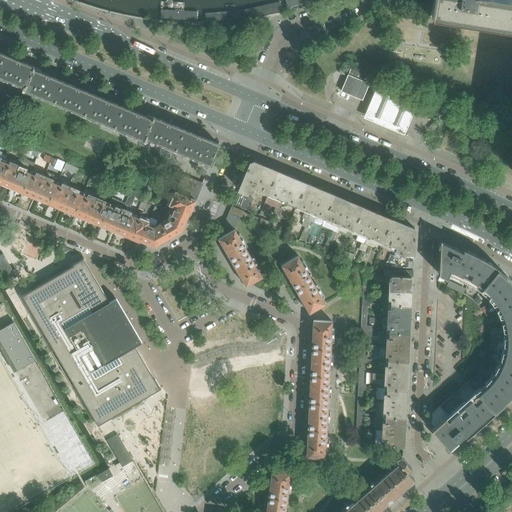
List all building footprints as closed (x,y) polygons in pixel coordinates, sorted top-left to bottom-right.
[(151,8),(147,4),(130,0),(102,0),(101,9),(114,13),(131,16),(149,19),(151,8)] [(284,0),(287,9),(310,0),(284,0)] [(446,17),(449,0),(433,0),(431,15),(446,17)] [(462,20),(465,0),(449,0),(446,17),(462,20)] [(478,22),(481,0),(465,0),(462,20),(478,22)] [(494,25),(497,0),(481,0),(478,22),(494,25)] [(510,27),(511,12),(511,0),(497,0),(494,25),(510,27)] [(281,10),(279,1),(243,8),(245,17),(245,20),(248,19),(259,17),(276,14),(282,13),(281,10)] [(196,21),(197,12),(158,10),(158,19),(164,20),(182,21),(187,21),(187,22),(191,22),(191,21),(196,21)] [(240,17),(240,16),(240,11),(204,13),(205,22),(216,22),(233,20),(234,20),(235,21),(241,21),(240,17)] [(25,90),(34,67),(3,54),(0,62),(0,76),(6,79),(6,81),(7,82),(8,80),(13,82),(12,84),(14,84),(15,83),(24,86),(22,91),(25,92),(25,90)] [(54,104),(63,82),(39,72),(40,70),(34,67),(25,90),(35,94),(35,96),(36,96),(38,95),(41,97),(41,98),(42,99),(43,97),(53,101),(53,103),(54,104)] [(411,94),(350,69),(348,74),(344,84),(341,91),(360,99),(367,83),(370,85),(385,91),(384,93),(401,100),(407,103),(411,94)] [(83,116),(92,94),(63,82),(54,104),(55,104),(56,103),(65,107),(65,108),(66,109),(67,107),(71,109),(70,111),(72,111),(73,110),(82,113),(82,116),(83,116)] [(377,88),(365,118),(406,136),(419,105),(377,88)] [(113,129),(123,107),(92,94),(83,116),(85,117),(86,115),(95,119),(95,121),(97,121),(98,120),(101,121),(100,123),(102,124),(103,122),(112,126),(112,128),(113,129)] [(144,139),(153,117),(147,114),(146,117),(123,107),(113,129),(115,129),(116,128),(125,132),(125,133),(127,134),(128,133),(131,134),(131,136),(132,137),(133,135),(144,139)] [(175,151),(184,130),(153,117),(144,139),(143,141),(145,142),(147,138),(156,142),(156,144),(157,144),(159,143),(162,144),(162,146),(163,146),(163,147),(165,145),(173,149),(173,151),(175,151)] [(210,164),(218,146),(219,144),(184,130),(175,151),(176,152),(177,150),(186,154),(186,156),(187,157),(189,155),(192,156),(191,158),(193,159),(194,158),(204,161),(203,164),(205,164),(206,162),(210,164)] [(13,141),(1,136),(0,137),(0,141),(10,146),(13,141)] [(24,151),(26,146),(14,141),(11,147),(15,149),(16,147),(24,151)] [(29,156),(32,150),(32,149),(26,146),(24,151),(25,151),(23,154),(29,156)] [(0,182),(22,192),(30,173),(26,171),(27,168),(10,161),(8,164),(4,162),(0,170),(0,182)] [(268,194),(277,171),(253,161),(250,163),(233,205),(248,211),(253,199),(250,198),(254,188),(268,194)] [(91,174),(79,168),(77,173),(90,178),(91,174)] [(297,206),(306,183),(277,171),(268,194),(275,197),(274,199),(290,205),(291,203),(297,206)] [(48,203),(59,177),(47,172),(45,176),(36,172),(35,175),(30,173),(22,192),(48,203)] [(195,201),(202,184),(183,176),(176,193),(195,201)] [(74,214),(82,195),(77,193),(78,190),(70,187),(61,183),(60,186),(56,184),(59,177),(48,203),(74,214)] [(115,190),(117,185),(109,181),(107,186),(115,190)] [(325,218),(335,195),(306,183),(297,206),(303,208),(302,210),(305,211),(302,218),(304,219),(302,224),(300,223),(299,225),(297,226),(296,229),(296,231),(298,232),(300,231),(308,234),(310,229),(308,228),(310,222),(313,223),(315,216),(318,217),(319,215),(325,218)] [(126,236),(134,217),(130,215),(131,212),(125,210),(127,206),(131,207),(137,193),(131,191),(123,209),(114,205),(113,208),(108,206),(100,225),(126,236)] [(181,231),(188,215),(189,215),(195,201),(176,193),(174,197),(172,196),(168,204),(172,206),(167,218),(162,222),(166,229),(163,231),(167,239),(181,231)] [(100,225),(108,206),(104,204),(107,197),(99,194),(98,194),(97,198),(87,194),(86,197),(82,195),(74,214),(100,225)] [(354,230),(363,207),(335,195),(325,218),(331,220),(330,223),(345,229),(346,227),(354,230)] [(244,212),(231,206),(229,212),(240,216),(242,217),(244,212)] [(382,242),(392,219),(363,207),(354,230),(360,232),(359,235),(374,241),(375,239),(382,242)] [(238,221),(240,216),(229,212),(227,217),(238,221)] [(258,218),(244,212),(242,217),(256,223),(258,218)] [(163,231),(166,229),(162,222),(153,227),(147,224),(148,221),(139,217),(139,219),(134,217),(126,236),(142,242),(142,241),(154,246),(167,239),(163,231)] [(235,227),(238,221),(227,217),(225,222),(235,227)] [(267,228),(270,222),(261,218),(258,224),(267,228)] [(413,254),(415,229),(392,219),(382,242),(396,248),(395,250),(402,253),(413,254)] [(234,229),(235,227),(225,222),(222,229),(225,235),(226,234),(234,229)] [(248,253),(242,242),(234,229),(226,234),(225,235),(218,238),(220,241),(219,241),(222,246),(223,246),(228,255),(227,255),(230,261),(231,260),(232,262),(248,253)] [(333,239),(336,232),(333,231),(330,238),(328,237),(326,244),(330,246),(333,239)] [(509,398),(511,394),(511,282),(506,275),(498,268),(490,262),(481,257),(455,245),(454,247),(447,244),(441,241),(441,240),(440,240),(440,242),(438,247),(440,247),(439,274),(440,275),(439,279),(439,282),(446,285),(446,286),(463,294),(468,297),(473,301),(478,305),(480,308),(484,313),(487,319),(489,325),(490,331),(491,337),(490,344),(489,350),(487,356),(485,361),(482,367),(478,372),(474,375),(439,406),(440,406),(432,413),(431,424),(434,427),(431,429),(446,446),(444,447),(447,450),(448,449),(449,450),(450,449),(449,448),(457,441),(459,440),(461,442),(501,406),(509,398)] [(355,266),(362,251),(365,244),(361,243),(359,250),(358,253),(356,252),(351,264),(355,266)] [(350,263),(353,255),(345,251),(342,260),(350,263)] [(16,277),(3,253),(0,255),(0,268),(8,282),(16,277)] [(262,277),(259,271),(248,253),(232,262),(233,264),(232,265),(235,270),(236,270),(242,279),(241,279),(243,284),(245,284),(246,286),(262,277)] [(312,280),(301,261),(298,256),(281,265),(295,289),(312,280)] [(394,264),(396,257),(393,256),(390,263),(388,268),(398,268),(399,264),(394,264)] [(142,342),(116,298),(112,300),(109,302),(83,258),(73,265),(73,266),(22,296),(54,350),(51,352),(72,386),(74,385),(98,425),(160,389),(138,352),(135,354),(132,348),(138,344),(142,342)] [(410,305),(410,291),(411,277),(389,276),(389,280),(388,280),(387,295),(382,295),(382,304),(388,304),(410,305)] [(325,303),(324,302),(312,280),(295,289),(309,313),(325,303)] [(408,333),(409,316),(410,305),(388,304),(388,309),(387,309),(386,328),(387,328),(387,332),(408,333)] [(325,457),(332,321),(313,320),(307,457),(325,457)] [(0,330),(0,339),(17,370),(35,360),(14,323),(0,330)] [(407,361),(408,347),(408,333),(387,332),(386,337),(384,355),(385,355),(385,360),(407,361)] [(406,389),(406,375),(407,361),(385,360),(385,364),(384,364),(384,374),(366,373),(366,379),(383,380),(383,383),(384,383),(384,388),(406,389)] [(55,397),(49,386),(44,389),(50,399),(55,397)] [(404,418),(405,403),(406,389),(384,388),(384,392),(383,392),(382,411),(383,411),(383,416),(404,418)] [(60,411),(57,406),(53,408),(51,404),(46,407),(48,411),(46,412),(49,418),(60,411)] [(403,446),(404,432),(404,418),(383,416),(382,420),(381,420),(381,439),(381,445),(403,446)] [(133,461),(117,434),(107,440),(122,467),(133,461)] [(414,480),(407,472),(411,468),(401,456),(396,460),(399,463),(387,473),(402,490),(414,480)] [(109,469),(97,475),(99,477),(101,482),(113,476),(110,470),(109,469)] [(287,499),(291,472),(272,469),(268,497),(287,499)] [(402,490),(387,473),(363,495),(378,511),(402,490)] [(376,511),(378,511),(363,495),(342,511),(376,511)] [(285,511),(286,505),(287,499),(268,497),(266,511),(285,511)]
